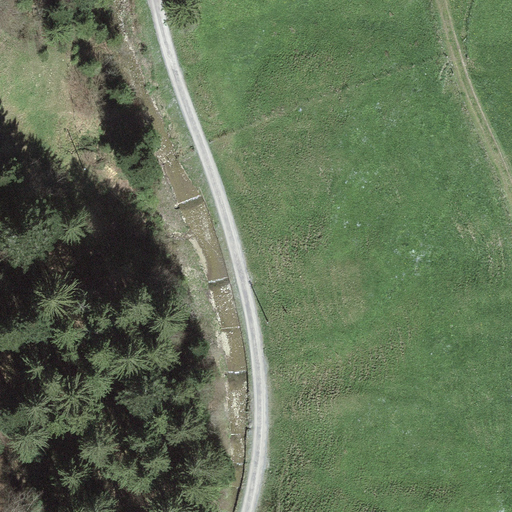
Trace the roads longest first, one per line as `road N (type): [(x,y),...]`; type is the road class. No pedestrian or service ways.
road 1 (track): [(153,0),(226,228),(257,373),(261,446),(247,511)]
road 2 (track): [(441,0),(511,194)]
